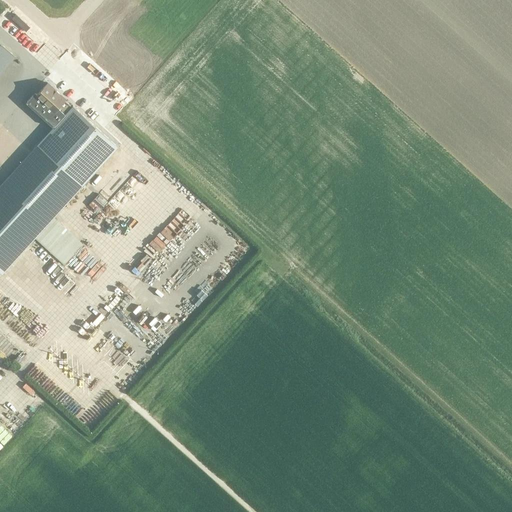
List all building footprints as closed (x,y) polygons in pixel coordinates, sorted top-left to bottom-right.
[(0,42),(0,74),(16,57),(0,42)] [(52,115),(53,114),(59,119),(72,106),(65,100),(66,98),(48,82),(33,98),(52,115)] [(72,105),(72,106),(59,119),(0,184),(0,271),(2,274),(35,238),(64,265),(83,244),(54,217),(118,147),(72,105)] [(98,211),(108,201),(99,192),(89,203),(98,211)] [(105,238),(115,223),(110,220),(100,235),(105,238)]
